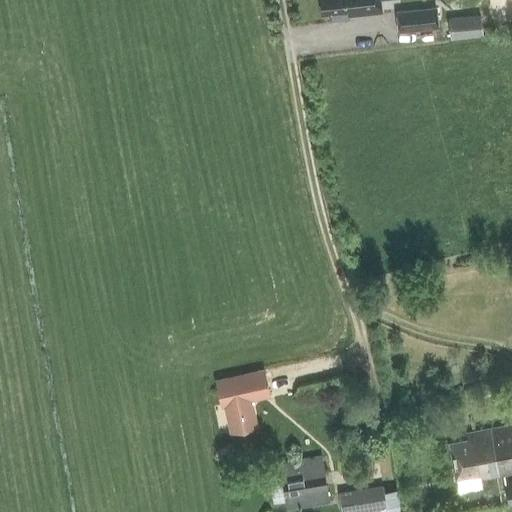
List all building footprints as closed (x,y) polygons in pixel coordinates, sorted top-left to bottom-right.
[(318,0),(320,15),(330,14),(331,21),(348,20),(348,17),(382,13),(381,0),(384,0),(318,0)] [(439,28),(437,7),(395,12),(397,33),(439,28)] [(480,14),(448,18),(450,39),(483,35),(480,14)] [(304,359),(304,368),(329,366),(329,357),(304,359)] [(263,369),(216,380),(222,408),(224,407),(229,432),(257,426),(251,401),(269,397),(263,369)] [(413,413),(408,420),(418,426),(422,419),(413,413)] [(481,479),(511,473),(511,424),(466,433),(467,439),(450,442),(456,477),(471,475),(471,478),(481,476),(481,479)] [(322,456),(279,462),(281,476),(269,477),(273,502),(285,501),(286,509),(328,503),(322,456)] [(350,490),(353,506),(353,511),(356,511),(386,507),(382,485),(350,490)]
